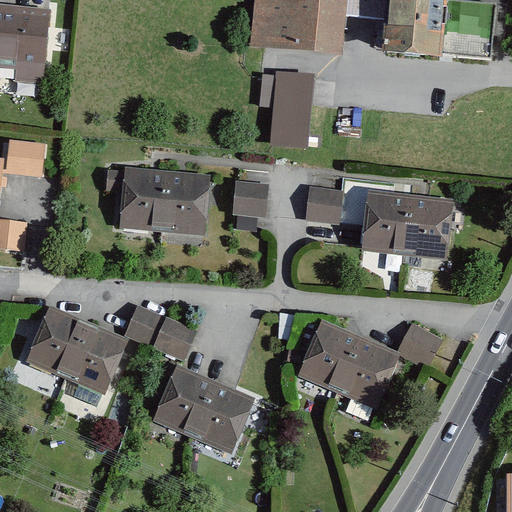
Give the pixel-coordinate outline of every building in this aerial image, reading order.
[(349,20),(350,0),(257,0),(253,51),(267,52),(345,60),(349,20)] [(390,0),(350,0),(349,20),(388,23),(390,0)] [(453,0),(390,0),(388,23),(386,57),(447,63),(448,59),(453,3),(453,0)] [(51,9),(0,3),(0,68),(17,70),(16,82),(44,84),(51,9)] [(501,8),(453,3),(448,59),(496,63),(501,8)] [(276,112),(273,152),(311,154),(318,79),(279,75),(276,112)] [(46,145),(10,141),(6,174),(42,178),(46,145)] [(123,193),(119,229),(205,237),(211,176),(125,168),(124,172),(108,171),(106,192),(123,193)] [(236,182),(233,216),(266,219),(269,185),(236,182)] [(343,191),(309,188),(305,222),(339,226),(343,191)] [(369,191),(362,252),(447,261),(454,201),(369,191)] [(28,223),(0,220),(0,249),(25,252),(28,223)] [(137,306),(124,336),(154,349),(167,318),(137,306)] [(51,307),(27,363),(103,395),(127,340),(51,307)] [(167,318),(154,349),(185,362),(198,331),(167,318)] [(324,322),(300,378),(376,411),(400,355),(324,322)] [(412,324),(397,352),(429,369),(444,340),(412,324)] [(179,367),(155,423),(232,455),(256,400),(179,367)]
